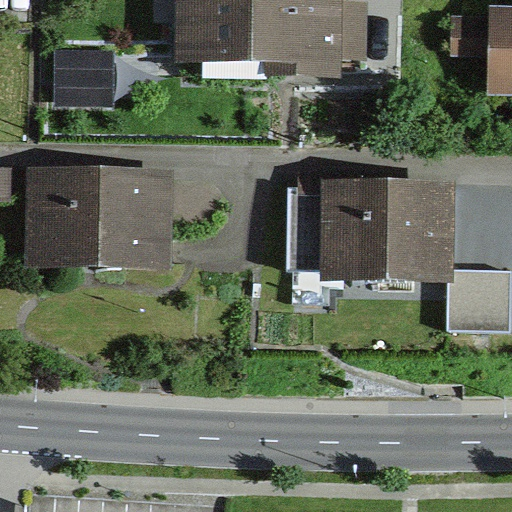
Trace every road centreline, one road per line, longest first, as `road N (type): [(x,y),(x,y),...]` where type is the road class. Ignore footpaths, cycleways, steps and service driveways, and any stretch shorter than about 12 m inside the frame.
road 1 (tertiary): [(0,420),(432,442),(511,438)]
road 2 (residential): [(0,149),(511,158)]
